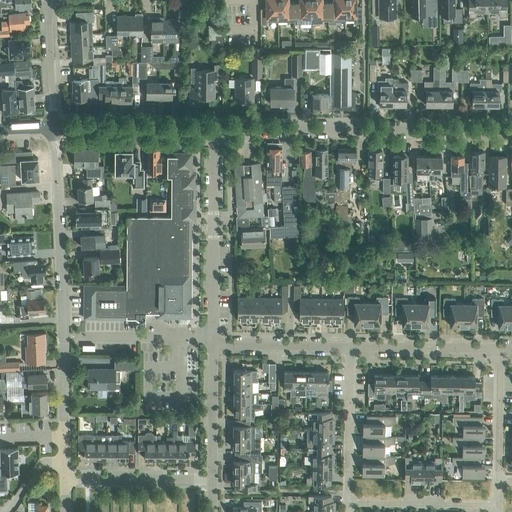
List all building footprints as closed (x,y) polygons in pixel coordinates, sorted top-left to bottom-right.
[(30,0),(20,0),(15,0),(0,0),(0,12),(1,13),(1,7),(10,6),(10,9),(31,8),(30,0)] [(266,0),(266,9),(260,9),(260,25),(267,24),(267,22),(277,22),(276,0),(266,0)] [(294,22),(294,8),(294,2),(288,2),(287,0),(276,0),(277,22),(294,22)] [(299,0),(300,1),(294,2),(294,8),(294,22),(294,24),(311,24),(311,16),(310,0),(299,0)] [(310,0),(311,16),(311,24),(322,23),(322,21),(328,21),(328,1),(322,1),(321,0),(310,0)] [(333,0),(334,1),(328,1),(328,21),(335,21),(335,16),(345,16),(344,0),(333,0)] [(344,0),(345,16),(345,21),(355,21),(355,23),(362,23),(362,7),(356,7),(355,0),(344,0)] [(372,0),(372,15),(380,15),(380,17),(395,16),(395,7),(398,7),(397,0),(372,0)] [(410,0),(410,16),(427,16),(427,27),(437,27),(437,1),(425,1),(424,0),(410,0)] [(454,8),(454,0),(440,0),(441,15),(454,15),(454,22),(462,22),(461,8),(454,8)] [(476,13),(487,13),(487,0),(467,0),(468,18),(475,17),(476,13)] [(497,13),(499,17),(506,17),(505,0),(487,0),(487,13),(497,13)] [(76,21),(70,22),(71,34),(91,33),(91,21),(93,21),(93,12),(76,12),(76,21)] [(1,31),(0,30),(0,36),(8,36),(8,30),(10,30),(23,29),(23,23),(29,23),(28,13),(9,14),(9,20),(1,21),(1,31)] [(142,16),(141,16),(141,14),(135,14),(135,16),(129,16),(129,33),(137,33),(137,37),(142,37),(142,16)] [(116,36),(111,36),(112,49),(112,50),(112,56),(122,56),(122,51),(119,49),(117,49),(117,37),(122,37),(122,33),(129,33),(129,16),(116,16),(116,36)] [(163,26),(163,20),(163,17),(150,18),(150,41),(163,41),(163,26)] [(174,40),(174,62),(180,62),(181,33),(176,34),(176,19),(163,20),(163,26),(163,41),(174,40)] [(92,46),(91,33),(71,34),(71,47),(92,46)] [(216,39),(211,39),(211,46),(222,47),(222,35),(216,35),(216,39)] [(356,40),(348,40),(348,47),(362,47),(362,35),(355,35),(356,40)] [(503,36),(488,36),(488,44),(511,44),(511,36),(503,36)] [(29,39),(8,40),(9,57),(31,56),(30,45),(29,39)] [(187,51),(191,45),(186,42),(182,48),(187,51)] [(92,59),(92,46),(71,47),(72,60),(92,59)] [(252,77),(262,77),(262,48),(252,48),(252,77)] [(328,48),(303,48),(303,70),(320,70),(320,74),(330,74),(330,52),(330,48),(328,48)] [(301,76),(301,61),(301,52),(291,52),(291,76),(301,76)] [(330,74),(330,94),(329,109),(335,108),(352,108),(352,93),(349,93),(350,52),(330,52),(330,74)] [(27,60),(13,61),(14,70),(14,76),(20,75),(19,70),(28,69),(30,69),(29,60),(27,60)] [(0,73),(1,73),(2,78),(8,78),(9,90),(2,90),(3,113),(17,112),(16,93),(14,76),(14,70),(13,61),(0,62),(0,73)] [(98,96),(105,96),(105,103),(109,103),(109,104),(110,105),(116,105),(117,104),(117,103),(118,103),(118,81),(105,81),(105,64),(98,64),(98,96)] [(201,67),(190,67),(190,81),(190,98),(214,98),(214,79),(220,79),(220,64),(214,64),(214,70),(201,70),(201,67)] [(423,81),(423,91),(426,91),(426,106),(438,106),(439,78),(439,66),(433,66),(433,81),(423,81)] [(445,66),(439,66),(439,78),(438,106),(451,106),(452,91),(454,91),(454,82),(454,81),(451,81),(445,81),(445,66)] [(119,103),(119,104),(120,105),(126,105),(127,104),(127,103),(132,103),(132,86),(126,86),(126,77),(118,77),(118,81),(118,103),(119,103)] [(270,87),(270,104),(293,105),(293,78),(284,78),(284,87),(270,87)] [(386,81),(378,81),(378,91),(379,91),(379,105),(392,106),(392,78),(386,78),(386,81)] [(398,78),(392,78),(392,106),(405,106),(405,89),(398,89),(398,78)] [(73,93),(71,93),(72,103),(80,103),(81,103),(81,100),(88,100),(88,102),(98,102),(98,92),(97,79),(87,79),(73,80),(73,93)] [(253,79),(235,79),(235,101),(253,101),(253,79)] [(472,91),(472,106),(485,106),(485,79),(479,79),(479,83),(469,83),(469,91),(472,91)] [(491,79),(485,79),(485,106),(498,106),(498,91),(501,91),(501,84),(491,84),(491,79)] [(21,85),(21,81),(15,82),(16,93),(17,93),(17,96),(18,96),(19,111),(34,110),(33,95),(34,95),(33,84),(21,85)] [(159,83),(146,83),(146,100),(159,100),(159,83)] [(172,83),(159,83),(159,100),(171,100),(172,83)] [(329,110),(329,109),(330,94),(318,94),(310,94),(310,110),(329,110)] [(267,158),(266,184),(281,184),(281,167),(283,168),(283,162),(281,162),(281,148),(267,148),(267,149),(265,151),(265,156),(267,158)] [(158,157),(158,149),(147,149),(147,173),(161,173),(161,157),(158,157)] [(315,149),(315,166),(315,175),(321,175),(327,175),(327,166),(327,161),(332,161),(332,153),(327,153),(327,149),(315,149)] [(338,160),(336,160),(337,168),(338,168),(350,168),(350,169),(351,160),(355,161),(355,149),(338,149),(338,160)] [(116,164),(114,164),(114,170),(116,170),(116,173),(133,173),(133,187),(143,187),(143,171),(139,171),(139,162),(131,162),(131,152),(124,152),(124,150),(118,150),(118,152),(116,152),(116,164)] [(303,177),(303,200),(315,200),(315,175),(311,175),(311,165),(310,150),(299,150),(299,165),(304,165),(304,171),(303,171),(303,177)] [(382,150),(369,150),(368,179),(380,179),(380,174),(381,174),(382,150)] [(10,153),(0,153),(0,161),(20,161),(20,163),(21,181),(38,180),(39,180),(39,173),(38,171),(39,171),(39,170),(38,170),(38,169),(38,168),(39,167),(38,167),(38,158),(37,158),(32,159),(31,152),(10,153)] [(86,166),(86,177),(100,177),(101,166),(97,166),(97,152),(75,152),(75,166),(86,166)] [(171,178),(196,178),(196,172),(192,172),(192,153),(175,152),(175,157),(167,157),(167,178),(171,178)] [(469,175),(470,189),(477,189),(477,175),(478,175),(478,169),(484,169),(484,152),(471,152),(472,168),(471,168),(471,175),(469,175)] [(394,156),(393,180),(393,185),(390,185),(391,194),(394,194),(395,186),(406,186),(407,204),(413,204),(411,170),(406,170),(407,156),(406,156),(406,155),(405,154),(400,153),(399,155),(399,156),(394,156)] [(422,172),(428,172),(429,156),(416,156),(416,172),(416,180),(422,180),(422,172)] [(441,156),(429,156),(428,172),(428,175),(429,180),(441,180),(441,156)] [(460,192),(463,192),(463,200),(471,200),(470,191),(467,191),(467,163),(463,163),(463,156),(451,156),(451,176),(460,176),(460,192)] [(489,187),(505,187),(505,157),(489,157),(489,187)] [(244,164),(234,165),(235,177),(237,217),(248,216),(261,215),(263,215),(262,202),(266,201),(265,193),(263,193),(263,189),(261,189),(259,164),(260,164),(260,163),(249,164),(249,163),(244,163),(244,164)] [(14,165),(0,165),(0,169),(1,185),(15,185),(14,166),(14,165)] [(337,174),(333,174),(333,178),(334,186),(337,186),(337,191),(337,201),(337,202),(347,202),(349,202),(350,169),(350,168),(338,168),(337,174)] [(83,178),(83,187),(78,187),(78,201),(92,200),(94,200),(94,206),(110,206),(110,199),(105,199),(105,194),(92,195),(91,178),(83,178)] [(171,197),(196,197),(196,178),(171,178),(171,197)] [(284,226),(300,225),(298,186),(282,187),(284,226)] [(333,188),(323,189),(324,194),(315,195),(315,200),(324,200),(334,200),(333,188)] [(32,216),(31,200),(39,200),(39,192),(7,194),(8,210),(15,210),(16,217),(17,217),(17,222),(24,222),(24,216),(32,216)] [(196,197),(171,197),(171,217),(192,217),(196,217),(196,197)] [(422,198),(413,198),(414,213),(418,213),(430,212),(431,212),(430,202),(422,203),(422,198)] [(146,199),(137,199),(137,210),(146,210),(146,199)] [(149,199),(148,210),(164,211),(164,199),(149,199)] [(111,228),(111,224),(110,212),(110,206),(94,206),(94,213),(76,213),(76,226),(99,225),(99,228),(99,229),(104,229),(111,228)] [(275,208),(268,208),(268,216),(276,216),(275,208)] [(118,212),(110,212),(111,224),(119,224),(118,212)] [(418,213),(414,213),(414,219),(415,219),(416,240),(432,239),(431,218),(430,212),(418,213)] [(191,317),(191,298),(191,284),(192,284),(192,222),(196,222),(196,217),(192,217),(171,217),(127,216),(126,257),(126,286),(84,286),(84,318),(126,319),(136,319),(136,312),(156,313),(156,317),(191,317)] [(237,217),(236,217),(237,230),(237,225),(241,225),(242,248),(250,247),(250,244),(264,244),(264,228),(262,228),(249,229),(248,216),(237,217)] [(81,235),(81,247),(105,246),(104,234),(104,229),(99,229),(99,228),(90,229),(91,235),(81,235)] [(0,242),(7,242),(8,255),(34,253),(33,236),(12,237),(11,233),(0,233),(0,242)] [(380,243),(393,242),(393,235),(380,235),(380,243)] [(479,251),(489,250),(488,235),(479,235),(479,251)] [(394,238),(394,251),(403,250),(403,238),(394,238)] [(100,251),(100,257),(100,264),(120,262),(119,249),(112,250),(100,251)] [(397,252),(397,260),(413,260),(413,252),(397,252)] [(84,272),(84,278),(93,278),(93,271),(99,271),(98,257),(83,258),(84,272)] [(24,277),(30,277),(31,282),(42,281),(42,275),(45,274),(44,264),(37,264),(37,260),(13,262),(14,271),(21,270),(22,272),(22,275),(24,277)] [(281,298),(259,298),(259,321),(263,321),(263,325),(276,325),(276,321),(281,321),(281,311),(287,311),(288,285),(282,285),(281,298)] [(317,322),(321,322),(321,299),(299,298),(300,285),(294,285),(293,311),(299,311),(299,322),(304,322),(304,326),(317,326),(317,322)] [(21,305),(19,305),(20,318),(28,318),(28,313),(44,312),(43,299),(41,299),(41,289),(35,289),(35,291),(26,291),(26,296),(27,299),(27,305),(21,305)] [(237,297),(237,319),(237,321),(242,321),(242,325),(255,325),(255,321),(259,321),(259,298),(237,297)] [(356,324),(356,326),(363,326),(363,325),(367,325),(367,303),(360,303),(358,297),(347,297),(347,311),(354,311),(354,324),(356,324)] [(371,325),(371,326),(378,326),(378,325),(380,325),(380,311),(387,311),(387,298),(377,298),(375,303),(367,303),(367,325),(371,325)] [(395,298),(395,311),(402,311),(402,325),(404,325),(404,327),(411,327),(411,325),(415,325),(415,303),(408,303),(406,298),(395,298)] [(415,303),(415,325),(419,325),(419,327),(426,327),(426,325),(428,325),(428,312),(435,312),(435,298),(425,298),(423,303),(415,303)] [(343,299),(321,299),(321,322),(325,322),(325,326),(338,326),(338,322),(343,322),(343,299)] [(452,327),(459,327),(459,326),(463,326),(463,304),(456,304),(454,299),(443,299),(443,312),(450,312),(450,326),(452,326),(452,327)] [(473,299),(471,304),(463,304),(463,326),(467,326),(467,327),(474,328),(474,326),(476,326),(476,312),(483,312),(483,299),(473,299)] [(507,327),(511,327),(511,305),(503,305),(502,299),(491,299),(491,313),(498,313),(498,327),(500,327),(500,328),(507,328),(507,327)] [(27,334),(28,346),(26,346),(26,363),(44,362),(44,351),(43,351),(43,346),(45,345),(44,333),(27,334)] [(0,355),(0,371),(19,371),(19,361),(6,362),(5,355),(0,355)] [(106,388),(115,388),(119,388),(119,381),(119,369),(138,369),(138,361),(114,361),(114,369),(88,369),(88,388),(98,388),(98,390),(98,394),(99,396),(104,396),(106,394),(106,390),(106,388)] [(234,382),(258,382),(258,376),(257,376),(257,371),(242,371),(242,370),(235,370),(235,371),(234,371),(234,382)] [(295,372),(284,371),(283,389),(290,389),(290,395),(295,395),(295,372)] [(295,372),(295,395),(299,396),(305,396),(306,372),(295,372)] [(317,372),(306,372),(305,396),(312,396),(316,396),(317,372)] [(328,372),(317,372),(316,396),(321,396),(321,395),(328,395),(328,390),(331,390),(331,380),(328,380),(328,374),(328,372)] [(46,373),(23,375),(23,387),(47,386),(46,373)] [(380,399),(385,399),(385,375),(374,375),(374,383),(368,383),(367,395),(374,395),(374,393),(380,393),(380,399)] [(396,375),(385,375),(385,399),(389,399),(390,393),(396,393),(396,375)] [(402,400),(407,400),(407,375),(396,375),(396,393),(402,393),(402,400)] [(417,397),(424,398),(424,381),(418,381),(418,375),(407,375),(407,400),(411,400),(411,393),(417,393),(417,397)] [(437,400),(441,400),(442,376),(430,376),(430,382),(424,381),(424,398),(431,398),(431,394),(437,394),(437,400)] [(442,376),(441,400),(446,400),(446,394),(452,394),(452,376),(442,376)] [(452,376),(452,394),(459,394),(458,400),(463,400),(463,376),(452,376)] [(475,376),(463,376),(463,400),(467,401),(468,394),(474,394),(474,397),(481,397),(481,385),(474,385),(475,376)] [(234,382),(234,393),(252,393),(252,387),(258,387),(258,382),(234,382)] [(31,392),(32,400),(29,400),(30,411),(48,411),(47,392),(31,392)] [(252,399),(252,393),(234,393),(234,403),(257,404),(257,399),(252,399)] [(263,404),(257,404),(234,403),(233,415),(241,415),(241,420),(254,420),(255,411),(263,409),(263,404)] [(136,407),(130,404),(127,408),(134,412),(136,407)] [(330,412),(307,412),(307,418),(312,420),(311,430),(333,431),(334,423),(332,423),(332,418),(330,418),(330,412)] [(439,422),(439,414),(430,413),(429,419),(432,419),(432,422),(439,422)] [(362,436),(366,436),(384,436),(385,426),(395,423),(395,416),(366,416),(366,423),(363,423),(362,436)] [(463,427),(462,437),(481,438),(484,438),(485,425),(481,425),(481,417),(452,417),(452,424),(463,427)] [(233,437),(254,438),(254,426),(250,426),(250,420),(237,420),(237,426),(233,426),(233,437)] [(177,459),(177,435),(177,424),(175,424),(174,426),(174,435),(172,435),(172,437),(166,437),(166,441),(166,459),(177,459)] [(333,438),(333,431),(311,430),(307,430),(307,442),(307,448),(330,449),(330,443),(331,443),(331,438),(333,438)] [(155,459),(156,435),(153,435),(153,434),(151,433),(147,433),(146,434),(145,435),(138,435),(138,453),(144,453),(144,459),(155,459)] [(84,459),(95,459),(95,435),(78,435),(78,454),(84,454),(84,459)] [(106,435),(95,435),(95,459),(106,459),(106,435)] [(106,459),(117,459),(117,435),(106,435),(106,459)] [(117,435),(117,459),(128,459),(128,453),(134,453),(135,441),(128,441),(121,441),(122,435),(117,435)] [(155,459),(166,459),(166,441),(160,441),(160,435),(156,435),(155,459)] [(177,435),(177,459),(188,459),(188,458),(189,458),(189,453),(195,453),(195,435),(177,435)] [(395,443),(395,436),(384,436),(366,436),(366,443),(362,443),(362,456),(365,456),(384,456),(389,456),(389,444),(395,443)] [(254,438),(233,437),(233,449),(237,449),(237,455),(249,455),(257,455),(260,455),(260,449),(254,449),(254,447),(254,438)] [(462,437),(452,437),(452,441),(452,444),(462,447),(462,457),(481,458),(484,458),(484,445),(481,445),(481,438),(462,437)] [(0,464),(0,466),(0,490),(6,490),(6,474),(18,473),(17,448),(0,448),(0,464)] [(330,454),(330,449),(307,448),(306,454),(311,456),(311,466),(333,467),(333,459),(331,459),(331,454),(330,454)] [(233,472),(254,472),(254,461),(257,461),(257,455),(249,455),(237,455),(237,461),(233,461),(233,472)] [(362,463),(362,476),(384,477),(384,466),(394,463),(395,456),(389,456),(384,456),(365,456),(365,463),(362,463)] [(412,461),(411,457),(405,457),(404,480),(411,480),(411,481),(416,481),(415,483),(423,484),(423,462),(412,461)] [(441,457),(435,457),(434,462),(423,462),(423,484),(430,484),(430,482),(435,482),(435,480),(441,480),(441,457)] [(462,457),(452,457),(452,462),(452,464),(462,467),(462,478),(484,478),(484,465),(481,465),(481,458),(462,457)] [(331,479),(331,474),(333,474),(333,467),(311,466),(311,477),(306,478),(306,485),(329,485),(329,479),(331,479)] [(254,483),(254,472),(233,472),(233,483),(237,483),(237,490),(257,490),(257,483),(254,483)] [(331,496),(308,496),(308,502),(312,504),(312,511),(334,511),(334,507),(332,507),(332,502),(331,502),(331,496)] [(232,511),(261,511),(261,501),(246,501),(246,508),(233,508),(232,511)] [(47,511),(47,505),(35,506),(35,503),(28,503),(28,511),(47,511)]
